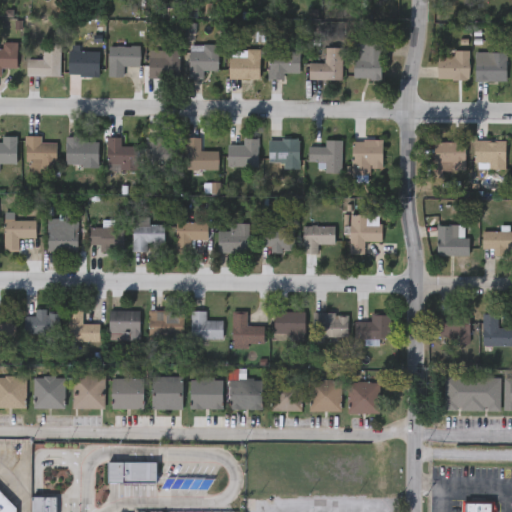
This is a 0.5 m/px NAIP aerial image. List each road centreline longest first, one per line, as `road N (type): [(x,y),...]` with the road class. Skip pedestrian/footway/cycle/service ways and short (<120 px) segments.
road 1 (tertiary): [(418,0),(407,183),(411,511)]
road 2 (residential): [(0,104),(511,111)]
road 3 (residential): [(0,285),(511,289)]
road 4 (residential): [(411,439),(0,436)]
